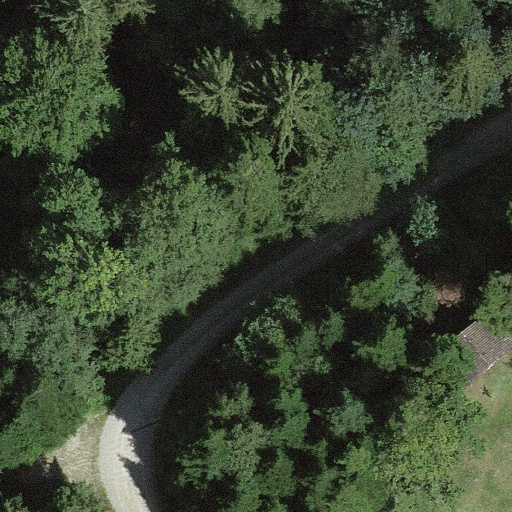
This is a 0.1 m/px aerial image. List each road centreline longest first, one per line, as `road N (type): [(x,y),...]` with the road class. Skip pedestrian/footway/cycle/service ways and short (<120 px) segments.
road 1 (track): [(158,511),(146,460),(150,428),(164,392),(224,318),(287,270),(511,139)]
road 2 (track): [(0,490),(146,460)]
